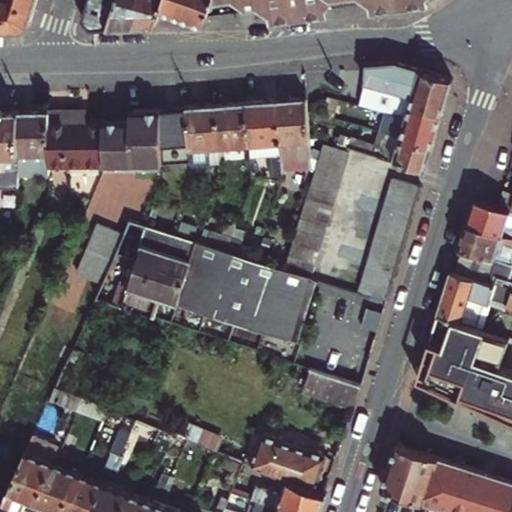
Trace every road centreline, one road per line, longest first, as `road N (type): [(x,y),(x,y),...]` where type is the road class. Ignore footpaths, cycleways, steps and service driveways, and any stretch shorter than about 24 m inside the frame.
road 1 (residential): [(506,26),(257,51),(47,59)]
road 2 (tertiary): [(506,26),(379,414)]
road 3 (residential): [(379,414),(511,459)]
